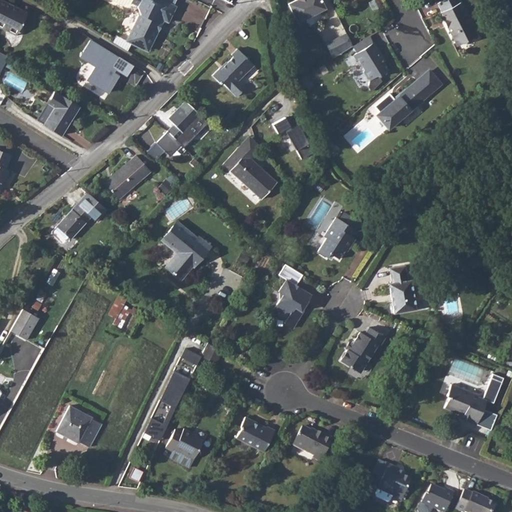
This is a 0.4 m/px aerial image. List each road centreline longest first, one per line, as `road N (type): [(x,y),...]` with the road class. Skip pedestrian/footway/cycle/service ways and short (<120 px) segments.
road 1 (residential): [(342,301),(287,393),(511,479)]
road 2 (residential): [(75,172),(253,0)]
road 3 (unclassified): [(184,511),(0,474)]
